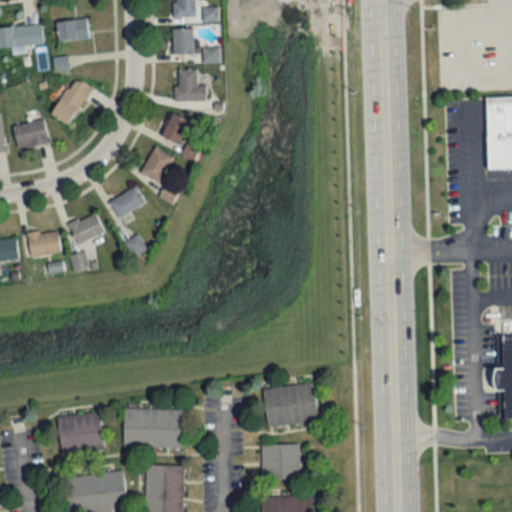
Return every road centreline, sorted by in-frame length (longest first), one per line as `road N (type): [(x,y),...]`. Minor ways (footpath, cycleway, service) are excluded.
road 1 (tertiary): [(377,0),(393,511)]
road 2 (residential): [(0,193),(85,169),(108,145),(130,76),(126,0)]
